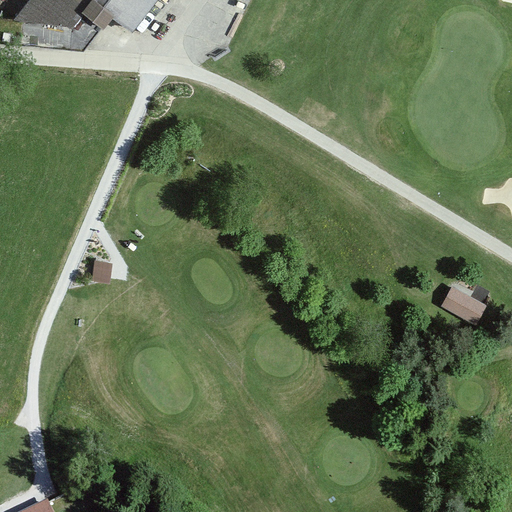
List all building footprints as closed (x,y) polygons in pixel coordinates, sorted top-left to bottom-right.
[(111,6),(104,0),(30,0),(18,18),(69,20),(84,1),(103,15),(111,6)] [(104,0),(111,6),(134,23),(151,0),(104,0)] [(110,261),(97,260),(95,276),(108,277),(110,261)] [(484,304),(453,287),(444,303),(475,319),(484,304)] [(51,511),(47,503),(27,511),(51,511)]
